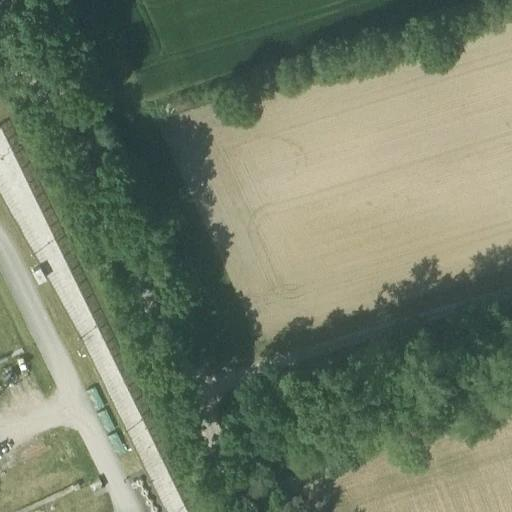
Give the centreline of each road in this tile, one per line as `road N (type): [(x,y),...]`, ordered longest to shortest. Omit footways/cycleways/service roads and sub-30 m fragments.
road 1 (unclassified): [(192,396),(3,0)]
road 2 (track): [(511,295),(192,396)]
road 3 (unclassified): [(192,396),(248,511)]
